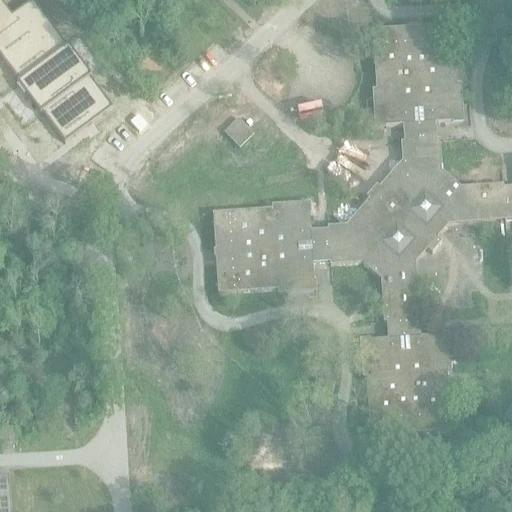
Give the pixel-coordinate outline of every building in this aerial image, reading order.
[(0,59),(19,85),(17,86),(40,117),(42,116),(65,146),(113,111),(90,80),(92,79),(69,48),(67,49),(33,3),(12,18),(0,1),(0,59)] [(395,83),(347,119),(381,165),(379,167),(402,198),(405,197),(439,243),(455,230),(501,292),(511,283),(511,205),(492,221),(472,194),(475,192),(453,161),(455,159),(431,128),(429,129),(395,83)] [(187,319),(147,361),(191,402),(296,290),(281,276),(334,220),(311,198),(312,196),(284,169),(282,171),(240,132),(199,175),(241,215),(239,216),(266,241),(243,266),(240,263),(213,290),(212,289),(185,317),(187,319)] [(0,434),(1,451),(15,450),(13,429),(0,429),(0,434)] [(0,511),(12,511),(10,478),(0,478),(0,511)]
